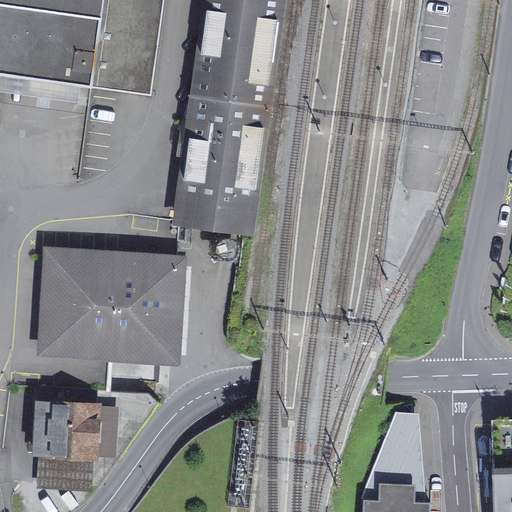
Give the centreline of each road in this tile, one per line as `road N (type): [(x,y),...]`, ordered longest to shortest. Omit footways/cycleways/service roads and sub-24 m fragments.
road 1 (unclassified): [(100,511),(160,430),(217,388),(450,375)]
road 2 (residential): [(511,30),(463,375)]
road 3 (unclassified): [(450,375),(458,511)]
